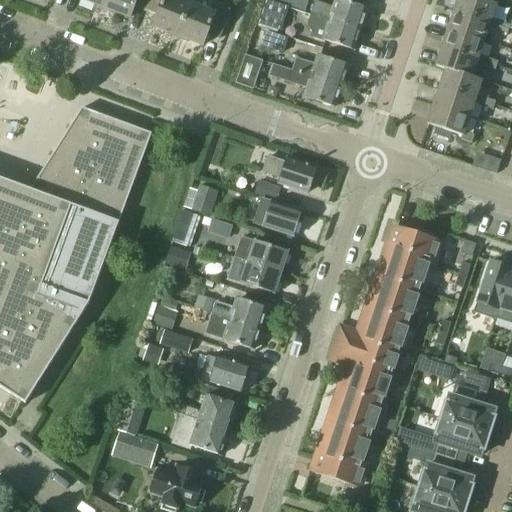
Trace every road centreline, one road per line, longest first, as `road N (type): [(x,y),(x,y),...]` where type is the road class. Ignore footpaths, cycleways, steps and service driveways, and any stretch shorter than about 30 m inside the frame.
road 1 (residential): [(368,159),(0,22)]
road 2 (residential): [(250,511),(368,159)]
road 3 (residential): [(368,159),(420,0)]
road 4 (residential): [(511,206),(368,159)]
